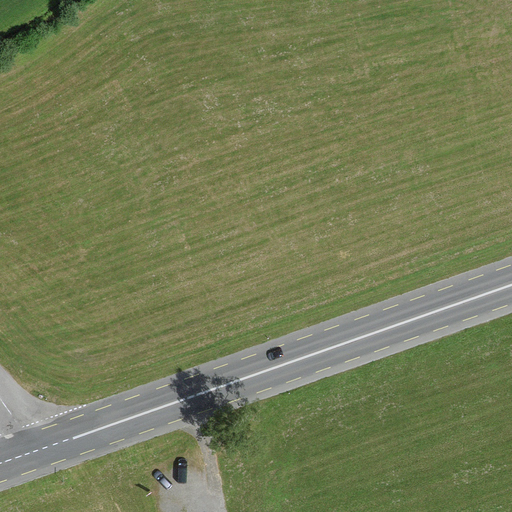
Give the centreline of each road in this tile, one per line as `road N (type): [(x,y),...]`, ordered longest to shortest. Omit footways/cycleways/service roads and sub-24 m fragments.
road 1 (primary): [(29,453),(511,284)]
road 2 (track): [(195,395),(223,511)]
